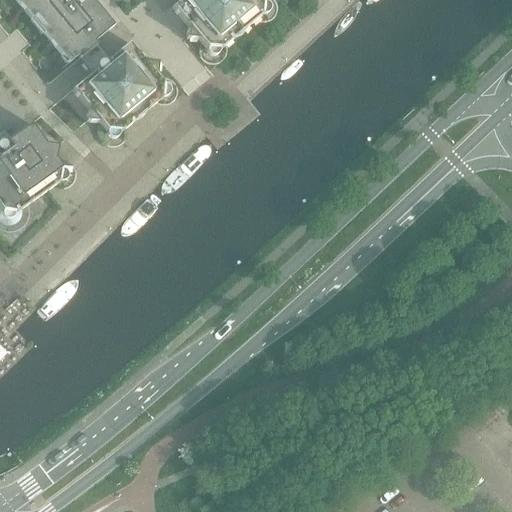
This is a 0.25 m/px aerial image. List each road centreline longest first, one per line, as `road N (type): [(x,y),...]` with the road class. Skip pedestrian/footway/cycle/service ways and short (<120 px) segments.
road 1 (tertiary): [(482,85),(234,319),(30,486),(11,511)]
road 2 (tertiary): [(47,511),(256,342),(503,112)]
